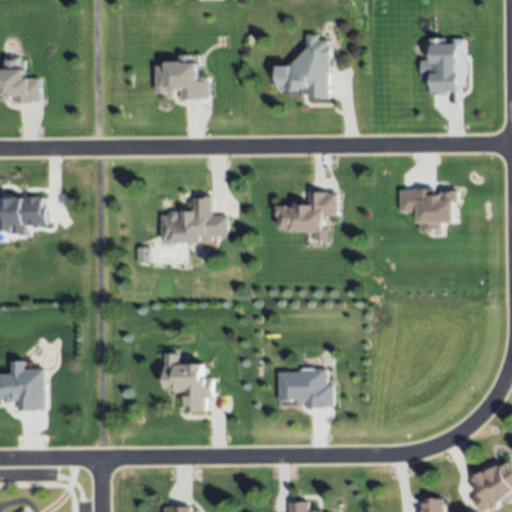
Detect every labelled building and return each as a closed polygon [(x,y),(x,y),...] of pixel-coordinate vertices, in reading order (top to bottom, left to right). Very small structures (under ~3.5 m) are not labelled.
[(331,99),(331,41),(320,41),(320,36),(304,36),(304,67),(279,67),(279,91),(290,92),(289,95),(305,96),(305,99),(331,99)] [(210,100),(210,78),(200,78),(200,64),(192,64),(192,56),(181,56),(181,62),(167,63),(167,67),(158,67),(158,93),(182,93),(182,100),(210,100)] [(42,104),(41,79),(26,79),(26,61),(7,61),(7,70),(0,70),(0,92),(2,93),(2,100),(16,99),(16,104),(42,104)] [(402,213),(421,213),(421,234),(442,234),(442,224),(457,223),(457,193),(435,193),(435,190),(401,191),(402,213)] [(340,193),(311,193),(311,206),(281,205),(280,231),(317,232),(317,241),(328,241),(328,217),(340,217),(340,193)] [(218,196),(217,213),(231,214),(230,237),(214,236),(214,244),(162,241),(164,216),(183,218),(184,207),(195,208),(196,195),(218,196)] [(0,225),(2,225),(2,233),(26,233),(26,226),(46,226),(46,198),(0,197),(0,225)] [(151,264),(151,248),(137,248),(137,264),(151,264)] [(184,353),(185,364),(210,363),(210,379),(214,379),(215,398),(207,398),(207,412),(188,412),(188,390),(168,391),(167,353),(184,353)] [(47,411),(46,369),(26,369),(26,362),(13,362),(13,375),(0,375),(0,405),(3,405),(3,402),(19,402),(19,411),(47,411)] [(280,372),(280,403),(307,403),(307,409),(335,409),(334,386),(329,386),(328,371),(280,372)] [(511,458),(511,494),(487,511),(477,496),(482,493),(473,479),(510,455),(511,458)] [(449,498),(448,511),(426,511),(427,497),(449,498)] [(315,500),(315,511),(331,510),(331,511),(291,511),(291,501),(315,500)]
